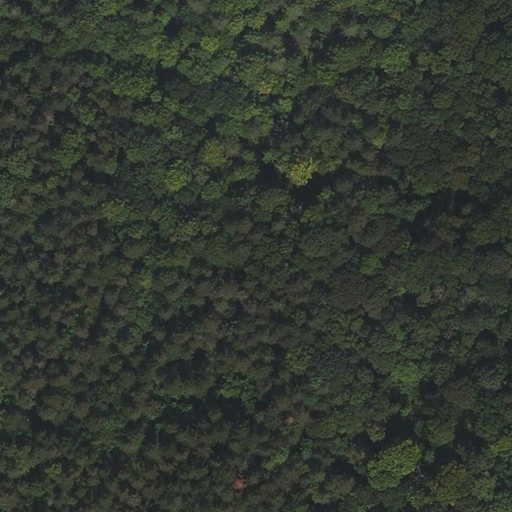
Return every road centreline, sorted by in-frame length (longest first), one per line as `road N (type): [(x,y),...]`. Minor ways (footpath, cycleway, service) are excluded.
road 1 (track): [(37,511),(175,0)]
road 2 (track): [(0,31),(511,141)]
